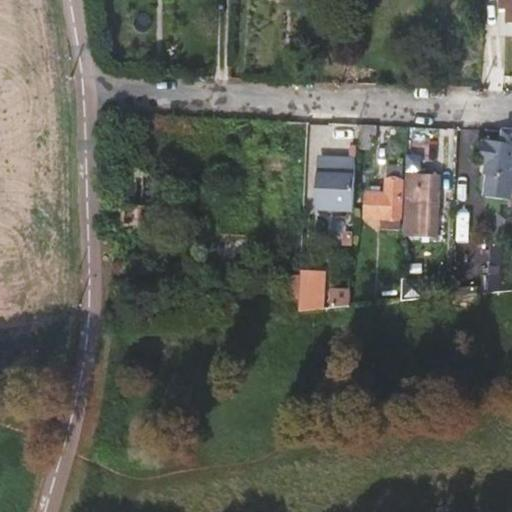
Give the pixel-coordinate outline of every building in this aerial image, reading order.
[(511,23),(511,0),(499,0),(500,9),(507,9),(507,23),(511,23)] [(360,138),(370,139),(376,139),(376,126),(360,125),(360,138)] [(479,176),(487,177),(511,181),(511,132),(503,132),(501,143),(485,139),(479,176)] [(370,149),(370,139),(360,138),(360,149),(370,149)] [(320,208),(354,209),(356,161),(322,159),(320,208)] [(124,207),(124,228),(157,229),(159,181),(163,181),(163,175),(143,175),(144,162),(128,161),(128,189),(127,207),(124,207)] [(400,229),(402,167),(387,166),(386,196),(367,195),(366,218),(381,219),(381,229),(400,229)] [(434,178),(423,177),(406,176),(404,202),(407,202),(421,202),(420,233),(420,236),(437,237),(439,179),(434,178)] [(511,181),(487,177),(487,208),(511,208),(511,181)] [(406,232),(420,233),(421,202),(407,202),(406,232)] [(328,295),(330,272),(304,271),(303,303),(328,304),(328,299),(328,295)] [(450,280),(438,280),(439,298),(450,297),(450,280)] [(511,280),(494,281),(494,293),(498,293),(511,291),(511,280)] [(351,283),(343,283),(343,294),(328,295),(328,299),(328,304),(327,308),(350,306),(351,283)]
